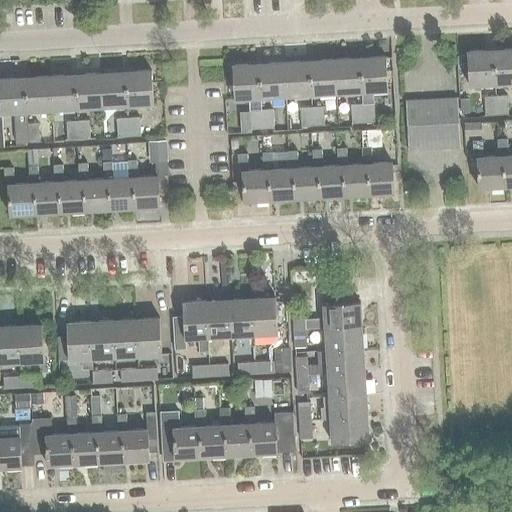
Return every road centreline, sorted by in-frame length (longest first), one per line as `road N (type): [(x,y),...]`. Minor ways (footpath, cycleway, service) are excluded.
road 1 (residential): [(0,250),(390,228)]
road 2 (residential): [(0,42),(367,21)]
road 3 (residential): [(327,491),(406,487),(390,228)]
road 4 (residential): [(0,509),(327,491)]
road 5 (residential): [(367,21),(511,13)]
road 6 (residential): [(390,228),(511,220)]
